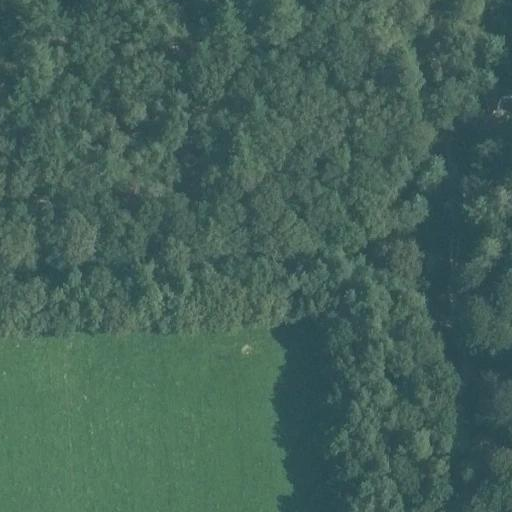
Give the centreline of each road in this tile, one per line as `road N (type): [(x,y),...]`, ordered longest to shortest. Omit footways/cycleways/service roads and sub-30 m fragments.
road 1 (track): [(455,193),(452,280),(464,390),(459,511)]
road 2 (track): [(455,193),(422,0)]
